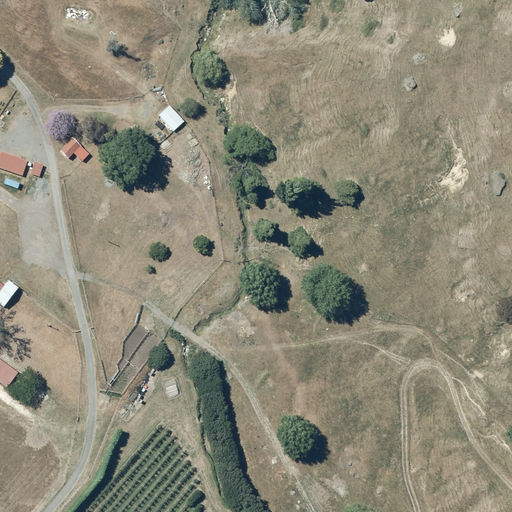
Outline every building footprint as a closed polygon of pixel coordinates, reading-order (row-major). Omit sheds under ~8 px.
[(169,105),(158,116),(174,133),(185,122),(169,105)] [(72,137),(60,151),(69,159),(81,146),(72,137)] [(1,151),(0,152),(0,169),(22,177),(28,161),(1,151)] [(35,163),(31,175),(39,178),(43,166),(35,163)] [(0,282),(0,305),(4,308),(19,289),(8,280),(4,286),(0,282)] [(0,383),(7,388),(18,373),(0,359),(0,383)]
